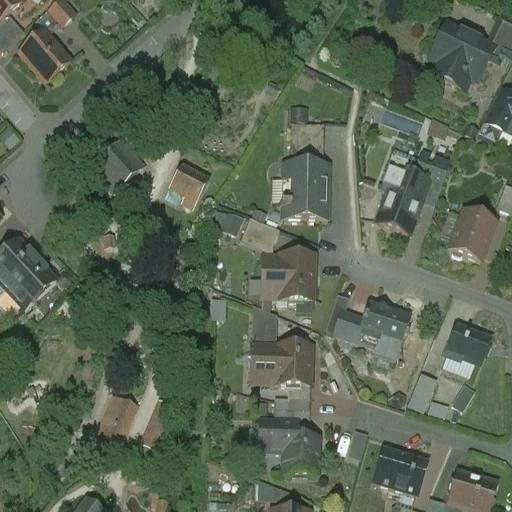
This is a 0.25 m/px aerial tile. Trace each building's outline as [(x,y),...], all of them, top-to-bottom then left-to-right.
[(0,0),(0,52),(3,56),(23,38),(6,19),(20,7),(19,6),(25,0),(0,0)] [(73,19),(60,4),(33,27),(35,28),(47,17),(60,31),(73,19)] [(511,62),(511,28),(499,23),(486,49),(503,58),(502,59),(511,64),(511,62)] [(486,49),(446,30),(429,64),(447,73),(441,86),(463,96),(469,84),(476,87),(487,64),(497,69),(502,59),(503,58),(486,49)] [(69,66),(43,36),(18,58),(44,88),(69,66)] [(198,81),(208,86),(219,76),(225,68),(223,63),(212,62),(206,65),(200,70),(198,81)] [(511,112),(511,100),(498,94),(483,126),(501,135),(507,122),(511,112)] [(307,112),(289,112),(289,128),(307,127),(307,112)] [(322,130),(290,129),(289,158),(322,159),(322,130)] [(93,131),(73,148),(88,164),(91,161),(96,167),(109,155),(104,150),(108,147),(93,131)] [(90,171),(113,197),(143,170),(121,144),(109,155),(96,167),(90,171)] [(439,144),(432,163),(448,169),(455,150),(439,144)] [(432,163),(421,159),(413,181),(439,191),(440,191),(448,169),(432,163)] [(326,170),(283,169),(282,223),(324,224),(326,170)] [(191,212),(206,185),(181,171),(169,192),(185,201),(182,207),(191,212)] [(412,185),(387,175),(381,191),(389,195),(376,228),(406,239),(419,205),(434,210),(439,191),(413,181),(412,185)] [(511,214),(511,193),(504,190),(495,214),(510,219),(511,214)] [(218,214),(215,232),(239,236),(242,217),(218,214)] [(450,214),(442,241),(451,243),(459,217),(450,214)] [(494,226),(463,214),(447,255),(478,267),(494,226)] [(278,235),(248,222),(239,245),(271,261),(272,250),(278,235)] [(111,240),(105,241),(104,241),(105,253),(113,253),(111,240)] [(55,286),(16,244),(0,259),(0,288),(6,295),(20,310),(24,314),(55,286)] [(314,260),(278,259),(278,261),(271,261),(262,260),(261,303),(276,303),(276,304),(312,305),(314,260)] [(20,310),(6,295),(0,300),(0,311),(6,318),(11,319),(20,310)] [(407,322),(369,309),(364,324),(362,323),(362,325),(340,318),(333,339),(349,345),(374,353),(372,359),(392,366),(407,322)] [(310,352),(273,351),(273,319),(252,310),(250,388),(287,389),(309,390),(310,352)] [(488,344),(456,331),(444,361),(458,367),(459,364),(478,372),(488,344)] [(425,419),(438,385),(421,379),(408,412),(425,419)] [(309,390),(287,389),(286,403),(273,402),(273,415),(308,416),(309,390)] [(463,389),(454,411),(466,416),(475,393),(463,389)] [(135,411),(113,401),(96,441),(118,451),(135,411)] [(158,406),(139,450),(143,452),(155,457),(158,459),(177,415),(158,406)] [(308,416),(273,415),(272,427),(296,428),(307,429),(308,416)] [(272,427),(258,426),(258,449),(282,449),(282,441),(295,442),(295,429),(296,429),(296,428),(272,427)] [(344,432),(337,457),(362,464),(369,439),(344,432)] [(295,442),(282,441),(282,449),(281,479),(316,480),(317,442),(295,442)] [(155,457),(143,452),(139,459),(152,465),(155,457)] [(424,468),(382,455),(372,489),(414,501),(424,468)] [(487,511),(494,489),(456,477),(446,510),(451,511),(487,511)] [(286,504),(287,491),(257,489),(257,503),(286,504)]
